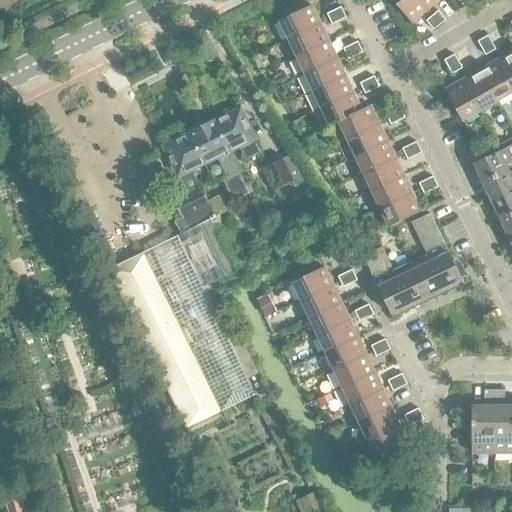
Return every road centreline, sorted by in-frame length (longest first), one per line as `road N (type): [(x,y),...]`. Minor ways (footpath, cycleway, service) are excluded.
road 1 (residential): [(511,304),(404,73),(412,60),(511,5)]
road 2 (tertiary): [(0,80),(157,0)]
road 3 (residential): [(421,388),(356,256)]
road 4 (residential): [(436,511),(437,429),(421,388)]
